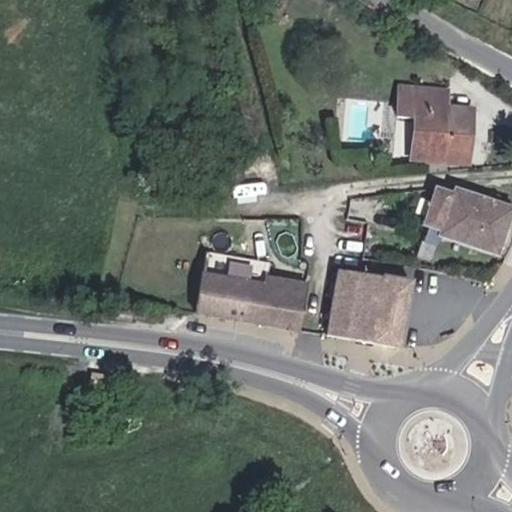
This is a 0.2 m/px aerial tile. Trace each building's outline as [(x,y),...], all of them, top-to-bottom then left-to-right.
[(256,25),(218,34),(250,180),(287,172),(256,25)] [(437,120),(435,161),(472,165),(474,109),(450,107),(450,90),(405,89),(404,118),(422,121),(437,120)] [(422,160),(435,161),(437,120),(422,121),(422,160)] [(511,222),(511,206),(460,187),(458,195),(441,193),(432,237),(499,256),(511,222)] [(215,225),(210,255),(234,260),(239,230),(215,225)] [(411,277),(339,267),(325,338),(399,349),(411,277)] [(199,316),(304,335),(311,293),(206,274),(199,316)]
